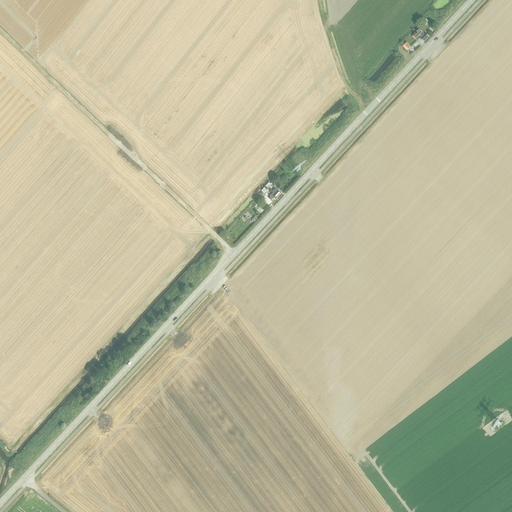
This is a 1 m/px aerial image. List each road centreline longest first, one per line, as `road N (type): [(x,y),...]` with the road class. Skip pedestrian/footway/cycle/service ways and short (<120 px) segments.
road 1 (secondary): [(0,504),(472,0)]
road 2 (track): [(234,255),(0,30)]
